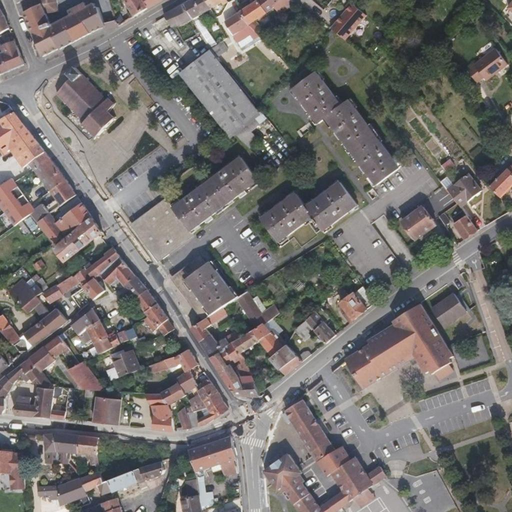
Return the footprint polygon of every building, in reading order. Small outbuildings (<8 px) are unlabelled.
[(55,0),(24,0),(21,1),(24,10),(50,2),(54,1),(55,0)] [(148,8),(143,0),(124,0),(135,17),(148,8)] [(162,0),(143,0),(148,8),(162,0)] [(211,10),(205,0),(192,0),(190,1),(200,16),(211,10)] [(225,6),(229,2),(227,0),(205,0),(211,10),(223,3),(225,6)] [(268,14),(274,8),(267,0),(257,0),(241,11),(250,26),(254,23),(268,14)] [(296,4),(290,0),(267,0),(274,8),(282,17),(296,4)] [(200,16),(190,1),(183,5),(194,20),(200,16)] [(50,19),(47,13),(54,12),(50,2),(24,10),(33,31),(37,30),(36,23),(50,19)] [(105,23),(100,8),(97,9),(95,3),(89,6),(88,4),(80,8),(86,17),(90,22),(96,32),(105,29),(105,23)] [(369,17),(350,4),(333,29),(351,42),(369,17)] [(194,20),(183,5),(164,15),(166,17),(173,28),(182,26),(194,20)] [(86,17),(80,8),(73,12),(74,15),(70,17),(73,23),(86,17)] [(0,35),(10,29),(2,10),(0,10),(0,35)] [(250,26),(241,11),(226,22),(235,36),(250,26)] [(125,22),(120,14),(115,18),(120,26),(125,22)] [(79,41),(72,24),(69,17),(56,24),(60,36),(64,48),(79,41)] [(96,32),(90,22),(86,17),(73,23),(72,24),(79,41),(96,32)] [(60,36),(56,24),(53,26),(50,19),(36,23),(37,30),(33,31),(38,44),(50,39),(60,36)] [(260,28),(254,23),(250,26),(255,32),(260,28)] [(263,40),(255,32),(250,26),(235,36),(242,47),(254,39),(257,44),(263,40)] [(218,45),(209,31),(206,32),(204,29),(201,32),(212,49),(218,45)] [(64,48),(60,36),(50,39),(54,53),(64,48)] [(54,53),(50,39),(38,44),(43,55),(44,58),(54,53)] [(25,65),(15,41),(2,48),(3,52),(11,71),(25,65)] [(242,75),(229,56),(231,53),(223,41),(218,45),(212,49),(214,51),(236,80),(242,75)] [(486,79),(507,64),(495,47),(467,69),(476,81),(483,76),(486,79)] [(262,115),(211,50),(182,73),(181,74),(230,136),(233,139),(238,135),(247,127),(262,115)] [(0,75),(11,71),(3,52),(0,53),(0,75)] [(280,57),(274,52),(271,55),(277,60),(280,57)] [(113,102),(111,100),(109,98),(107,100),(102,95),(103,93),(102,91),(100,93),(96,89),(98,88),(96,86),(94,87),(89,81),(90,79),(88,77),(87,78),(76,67),(68,74),(73,78),(57,94),(84,122),(83,124),(97,137),(116,118),(109,112),(115,104),(113,102)] [(400,168),(350,101),(343,107),(317,73),(295,90),(320,123),(326,118),(327,118),(377,185),(399,169),(400,168)] [(0,120),(0,148),(3,154),(11,149),(25,168),(31,163),(35,169),(52,159),(36,139),(21,119),(15,112),(0,120)] [(260,140),(247,127),(238,135),(252,148),(260,140)] [(501,198),(511,187),(511,147),(510,149),(511,151),(511,167),(491,188),(501,198)] [(191,232),(259,181),(242,158),(173,209),(167,201),(134,226),(139,233),(155,253),(159,259),(192,234),(191,232)] [(67,180),(59,167),(52,159),(35,169),(52,191),(67,180)] [(470,173),(453,187),(450,183),(445,187),(447,191),(451,195),(458,204),(464,199),(467,204),(471,200),(483,191),(470,173)] [(0,187),(0,205),(15,226),(24,220),(32,214),(36,211),(34,209),(13,178),(0,187)] [(50,214),(77,195),(67,180),(52,191),(57,199),(49,205),(43,197),(39,200),(42,203),(50,214)] [(280,242),(313,217),(324,231),(358,206),(341,183),(306,208),(296,194),(263,219),(280,242)] [(451,195),(447,191),(445,187),(444,186),(433,195),(439,203),(451,195)] [(94,219),(77,195),(50,214),(38,222),(32,214),(24,220),(36,235),(44,229),(55,244),(78,226),(81,229),(94,219)] [(38,222),(50,214),(42,203),(34,209),(36,211),(32,214),(38,222)] [(437,226),(423,208),(403,222),(417,240),(437,226)] [(478,230),(463,211),(452,219),(466,239),(478,230)] [(451,222),(445,213),(440,217),(446,226),(451,222)] [(66,262),(103,233),(94,219),(81,229),(56,249),(66,262)] [(101,274),(121,258),(115,249),(107,254),(108,256),(95,266),(91,263),(86,267),(86,268),(95,279),(101,274)] [(137,277),(121,258),(101,274),(111,286),(119,279),(125,286),(137,277)] [(237,299),(211,264),(206,267),(200,259),(174,279),(205,320),(224,308),(237,299)] [(34,265),(36,264),(33,260),(23,267),(26,271),(32,267),(34,265)] [(48,268),(42,260),(36,264),(34,265),(40,273),(48,268)] [(47,285),(42,278),(41,279),(32,267),(26,271),(33,279),(37,284),(44,292),(50,288),(47,285)] [(64,295),(81,283),(85,287),(95,279),(86,268),(75,277),(74,276),(57,286),(56,285),(51,289),(50,288),(44,292),(43,293),(51,304),(64,296),(64,295)] [(136,299),(148,290),(137,277),(125,286),(136,299)] [(19,301),(37,284),(33,279),(27,284),(23,281),(10,292),(19,301)] [(95,299),(105,290),(95,279),(85,287),(95,299)] [(56,285),(57,284),(53,280),(47,285),(50,288),(51,289),(56,285)] [(47,308),(38,297),(43,293),(44,292),(37,284),(19,301),(29,313),(36,308),(40,314),(47,308)] [(376,302),(370,295),(364,287),(342,304),(354,320),(376,302)] [(157,302),(148,290),(136,299),(145,310),(157,302)] [(89,304),(78,291),(72,296),(82,310),(89,304)] [(263,314),(259,308),(261,307),(255,299),(254,300),(248,292),(237,299),(257,329),(265,324),(281,313),(275,305),(263,314)] [(455,296),(454,295),(433,309),(446,326),(466,312),(455,296)] [(169,320),(157,302),(145,310),(150,316),(145,320),(153,331),(159,327),(165,336),(175,330),(168,321),(169,320)] [(440,379),(453,371),(449,364),(451,362),(449,359),(453,356),(422,305),(394,321),(396,325),(370,341),(371,344),(369,344),(383,370),(382,370),(385,375),(416,356),(426,373),(430,370),(433,374),(436,372),(440,379)] [(306,321),(316,312),(312,307),(298,319),(302,324),(306,321)] [(57,330),(69,321),(58,309),(52,314),(47,308),(40,314),(45,319),(25,335),(29,351),(57,330)] [(218,343),(207,328),(228,314),(224,308),(205,320),(191,329),(211,359),(222,353),(227,349),(231,344),(233,342),(243,338),(236,327),(226,333),(228,337),(218,343)] [(325,321),(330,317),(321,308),(316,312),(306,321),(313,330),(326,343),(337,334),(325,321)] [(88,343),(93,341),(97,348),(101,355),(121,344),(130,340),(125,332),(117,335),(111,338),(101,321),(94,309),(73,326),(80,336),(82,334),(88,343)] [(20,339),(3,316),(0,318),(0,329),(14,344),(20,339)] [(313,330),(306,321),(302,324),(295,331),(305,342),(311,336),(309,333),(313,330)] [(288,345),(274,330),(271,331),(265,324),(257,329),(243,338),(233,342),(241,354),(261,341),(274,357),(288,345)] [(59,357),(64,353),(66,356),(72,351),(60,335),(45,347),(55,359),(59,357)] [(237,397),(261,398),(260,393),(255,380),(252,373),(245,358),(241,354),(233,342),(231,344),(227,349),(222,353),(211,359),(237,397)] [(383,370),(369,344),(346,360),(363,388),(385,375),(382,370),(383,370)] [(287,376),(312,354),(309,351),(306,352),(304,352),(300,355),(298,356),(288,345),(274,357),(271,360),(272,361),(282,371),(287,376)] [(55,359),(45,347),(19,366),(25,372),(27,375),(38,366),(42,372),(43,372),(44,371),(56,362),(57,361),(55,359)] [(142,370),(134,350),(113,358),(120,377),(142,370)] [(200,365),(190,350),(177,357),(166,361),(170,369),(178,366),(181,364),(183,365),(186,372),(190,371),(200,365)] [(0,373),(10,366),(0,353),(0,373)] [(79,383),(70,371),(59,357),(55,359),(57,361),(56,362),(70,383),(73,383),(76,388),(79,383)] [(170,369),(166,361),(149,367),(152,374),(170,369)] [(107,392),(85,362),(70,371),(79,383),(84,390),(85,390),(107,392)] [(22,375),(25,372),(19,366),(9,374),(17,381),(21,377),(22,375)] [(33,382),(45,374),(43,372),(42,372),(38,366),(27,375),(31,379),(33,382)] [(198,386),(190,371),(186,372),(179,376),(181,382),(187,393),(197,388),(198,386)] [(31,379),(27,375),(25,372),(22,375),(21,377),(24,380),(28,381),(31,379)] [(17,381),(9,374),(7,376),(14,384),(17,381)] [(56,388),(56,384),(53,384),(52,383),(45,374),(33,382),(39,389),(37,406),(53,407),(56,388)] [(6,399),(14,384),(7,376),(0,381),(0,414),(4,415),(4,413),(6,410),(6,399)] [(219,393),(211,380),(203,385),(202,386),(204,389),(199,391),(202,397),(205,401),(219,393)] [(187,393),(181,382),(162,394),(170,406),(181,400),(187,396),(186,394),(187,393)] [(65,420),(70,389),(56,388),(53,407),(52,419),(65,420)] [(123,399),(124,392),(107,392),(85,390),(84,396),(123,399)] [(224,402),(219,393),(205,401),(208,408),(210,411),(224,402)] [(170,406),(162,394),(147,394),(151,403),(156,415),(154,429),(176,431),(174,420),(165,420),(164,413),(165,413),(165,405),(170,406)] [(52,419),(53,407),(37,406),(31,406),(30,398),(19,397),(15,409),(16,416),(52,419)] [(208,408),(205,401),(202,397),(193,401),(198,411),(202,410),(208,408)] [(121,426),(123,401),(98,399),(95,423),(121,426)] [(171,409),(183,403),(181,400),(170,406),(171,409)] [(337,451),(305,400),(286,412),(287,413),(283,416),(288,424),(293,422),(313,456),(314,458),(318,463),(319,463),(336,455),(335,453),(337,451)] [(207,425),(228,409),(224,402),(210,411),(208,408),(202,410),(205,418),(200,420),(197,411),(187,414),(192,428),(207,425)] [(174,419),(171,409),(170,406),(165,405),(165,413),(164,413),(165,420),(174,420),(174,419)] [(192,428),(187,414),(185,408),(179,414),(185,430),(192,428)] [(71,453),(72,435),(58,434),(45,434),(45,439),(46,453),(58,452),(71,453)] [(98,455),(99,438),(72,435),(71,453),(98,455)] [(238,462),(236,452),(232,437),(190,451),(197,472),(199,481),(205,480),(205,473),(209,471),(208,469),(221,465),(225,477),(240,473),(238,462)] [(141,456),(141,446),(119,443),(119,440),(99,438),(98,455),(104,456),(104,471),(101,473),(105,483),(130,473),(130,456),(141,456)] [(336,455),(319,463),(327,473),(331,479),(336,476),(354,460),(352,457),(346,447),(337,451),(335,453),(336,455)] [(27,489),(24,459),(24,454),(0,451),(0,472),(14,474),(15,490),(27,489)] [(58,452),(46,453),(47,463),(70,463),(71,453),(58,452)] [(335,511),(355,499),(345,491),(320,508),(302,484),(305,482),(300,475),(302,474),(298,468),(289,455),(266,472),(274,483),(278,490),(283,487),(286,491),(286,492),(285,494),(290,501),(292,500),(299,511),(335,511)] [(345,491),(355,499),(361,508),(376,497),(370,489),(388,477),(381,467),(368,475),(357,457),(354,460),(336,476),(345,491)] [(164,474),(166,471),(162,461),(141,469),(145,479),(146,481),(164,474)] [(113,492),(145,479),(141,469),(130,473),(105,483),(98,486),(100,490),(111,486),(113,492)] [(105,483),(101,473),(82,479),(87,491),(98,486),(105,483)] [(89,496),(87,491),(82,479),(59,487),(39,488),(39,497),(51,496),(51,500),(61,500),(62,506),(89,496)] [(203,511),(200,488),(190,490),(191,498),(182,500),(184,511),(203,511)] [(107,511),(121,507),(118,499),(114,500),(103,504),(105,511),(107,511)]
